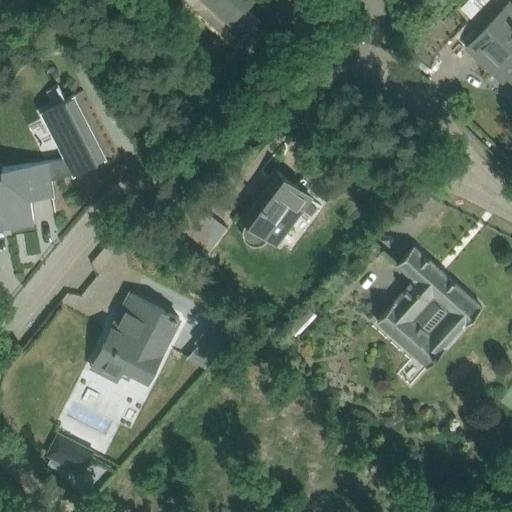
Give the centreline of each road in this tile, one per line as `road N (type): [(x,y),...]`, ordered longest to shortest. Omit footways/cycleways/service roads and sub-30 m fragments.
road 1 (residential): [(264,109),(111,201),(0,335)]
road 2 (residential): [(511,191),(371,67),(331,69),(264,109)]
road 3 (residential): [(264,109),(331,117),(511,207)]
